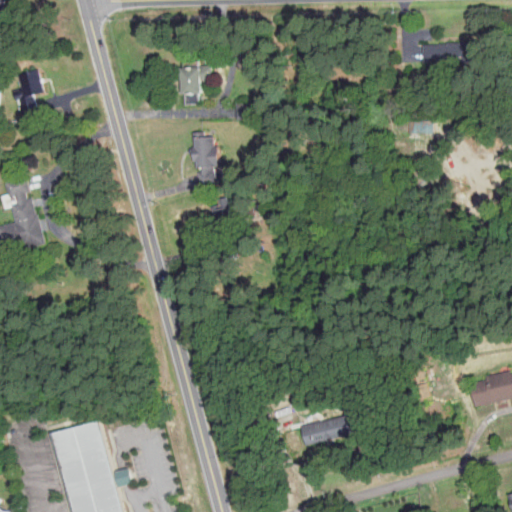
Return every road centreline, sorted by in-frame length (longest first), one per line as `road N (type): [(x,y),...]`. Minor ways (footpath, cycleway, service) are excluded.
road 1 (primary): [(223,511),(86,0)]
road 2 (residential): [(297,511),(511,454)]
